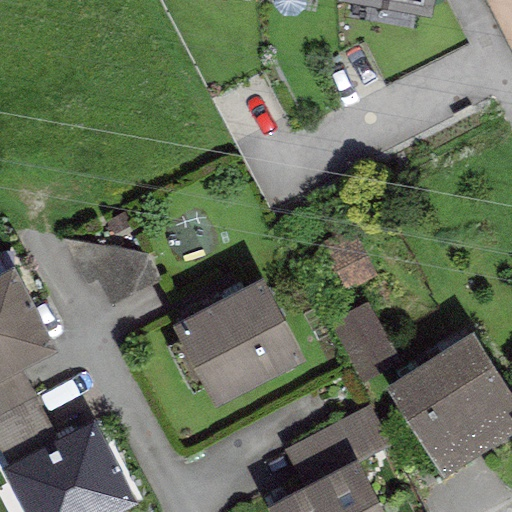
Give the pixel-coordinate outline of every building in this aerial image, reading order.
[(146,250),(64,232),(87,278),(98,273),(111,299),(159,275),(146,250)] [(14,255),(0,262),(0,368),(19,359),(58,339),(14,255)] [(262,263),(173,310),(216,392),(305,345),(262,263)] [(511,420),(511,378),(473,317),(386,372),(444,463),(511,420)] [(56,428),(19,359),(0,368),(0,439),(7,453),(56,428)] [(356,444),(361,454),(389,439),(368,400),(286,443),(302,473),(356,444)] [(7,453),(1,456),(30,511),(96,511),(138,491),(94,408),(56,428),(7,453)] [(356,444),(302,473),(266,491),(276,511),(391,511),(361,454),(356,444)]
